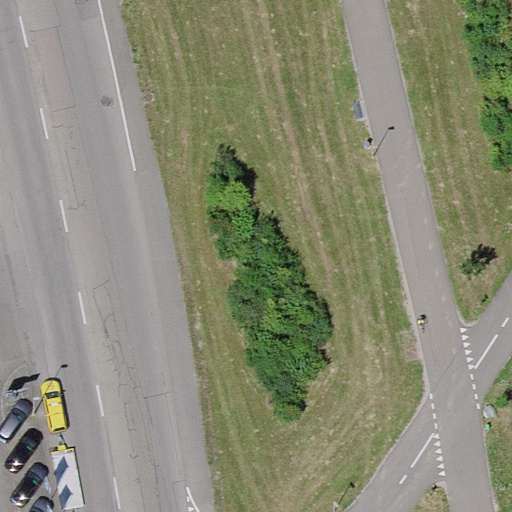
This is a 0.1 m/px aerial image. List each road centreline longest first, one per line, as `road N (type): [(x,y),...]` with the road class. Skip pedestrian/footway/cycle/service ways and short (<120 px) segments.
road 1 (motorway): [(263,0),(382,511)]
road 2 (motorway): [(470,511),(353,0)]
road 3 (primary): [(138,511),(48,0)]
